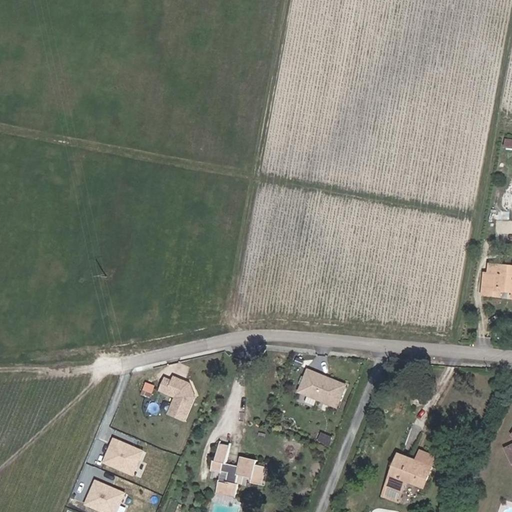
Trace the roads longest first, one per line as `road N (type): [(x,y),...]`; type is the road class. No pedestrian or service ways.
road 1 (unclassified): [(511,365),(264,329),(161,353)]
road 2 (unknown): [(382,351),(324,511)]
road 3 (track): [(161,353),(0,372)]
road 4 (unknown): [(125,359),(75,502)]
